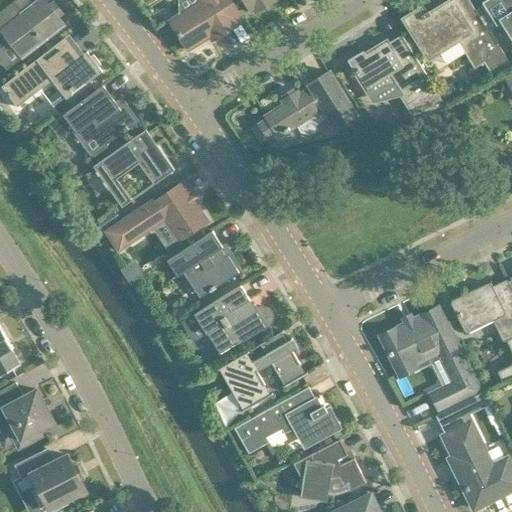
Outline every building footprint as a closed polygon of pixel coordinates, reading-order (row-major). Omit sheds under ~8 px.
[(65,24),(58,15),(46,0),(37,0),(22,11),(13,0),(0,11),(0,47),(10,40),(23,57),(65,24)] [(244,21),(241,17),(242,16),(231,0),(201,0),(204,4),(191,12),(188,8),(170,19),(188,49),(209,37),(212,42),(214,40),(214,39),(241,22),(241,23),(244,21)] [(245,0),(251,10),(254,8),(256,11),(273,0),(245,0)] [(409,26),(420,43),(426,53),(427,51),(430,55),(436,51),(437,53),(446,47),(445,46),(457,38),(475,67),(484,61),(494,76),(511,66),(470,0),(451,0),(438,8),(440,12),(433,16),(429,10),(422,14),(420,10),(407,18),(411,25),(409,26)] [(511,0),(484,0),(482,1),(497,26),(507,19),(511,27),(511,0)] [(352,71),(354,74),(356,73),(366,90),(389,76),(411,113),(446,104),(402,34),(389,42),(387,38),(365,52),(364,50),(348,59),(354,69),(352,71)] [(2,85),(18,106),(57,76),(70,93),(70,94),(71,95),(102,70),(99,66),(102,64),(93,53),(91,55),(87,51),(80,56),(66,36),(2,85)] [(330,70),(328,72),(309,84),(311,87),(300,93),(298,90),(283,100),(285,103),(266,114),(279,135),(298,123),(302,130),(310,133),(316,129),(317,121),(328,115),(335,126),(357,113),(330,70)] [(93,83),(72,98),(76,104),(87,96),(97,88),(93,83)] [(97,88),(87,96),(76,104),(49,124),(60,138),(75,127),(94,152),(134,123),(133,121),(138,118),(127,104),(128,104),(125,100),(119,105),(103,84),(97,88)] [(445,89),(440,92),(446,102),(455,96),(451,90),(445,89)] [(360,117),(344,127),(349,135),(368,131),(360,117)] [(130,139),(103,159),(116,177),(139,160),(155,182),(159,180),(175,168),(146,128),(130,139)] [(153,198),(137,209),(106,229),(119,249),(166,218),(179,239),(201,225),(208,220),(203,212),(203,213),(182,182),(155,200),(153,198)] [(202,229),(187,238),(191,244),(196,240),(205,235),(202,229)] [(205,235),(196,240),(191,244),(168,258),(178,275),(184,271),(192,282),(195,280),(204,294),(239,271),(236,265),(238,264),(231,252),(226,255),(221,247),(223,246),(213,230),(205,235)] [(452,302),(452,303),(461,321),(465,330),(465,331),(466,331),(466,332),(467,332),(468,332),(469,331),(477,327),(476,325),(492,317),(503,338),(503,339),(503,340),(504,340),(505,340),(506,340),(507,340),(508,339),(511,347),(511,285),(509,280),(509,279),(508,279),(507,279),(506,279),(505,279),(490,286),(491,288),(484,292),(482,288),(481,287),(480,287),(479,287),(478,287),(453,299),(452,299),(452,300),(452,301),(452,302)] [(241,284),(224,294),(195,312),(207,333),(211,330),(222,347),(235,339),(238,344),(269,325),(268,323),(269,323),(270,322),(271,320),(272,319),(272,318),(273,316),(273,314),(272,312),(272,311),(271,309),(270,308),(268,307),(266,306),(264,305),(262,305),(260,305),(259,306),(258,306),(255,302),(253,303),(241,284)] [(397,326),(395,327),(381,334),(400,375),(417,367),(414,362),(440,350),(455,381),(432,392),(439,408),(479,389),(438,306),(422,314),(423,316),(397,328),(397,326)] [(0,324),(0,374),(20,363),(12,348),(13,347),(0,324)] [(246,351),(218,367),(218,368),(226,364),(233,377),(249,405),(242,409),(242,410),(273,392),(273,391),(271,392),(262,377),(258,369),(272,361),(281,377),(285,384),(283,385),(284,386),(291,382),(300,377),(308,372),(307,371),(306,372),(288,341),(282,331),(261,343),(267,353),(252,361),(246,351)] [(511,363),(500,369),(498,371),(498,373),(503,381),(511,376),(511,363)] [(16,381),(0,389),(0,431),(14,424),(22,439),(55,421),(37,388),(24,395),(16,381)] [(309,385),(292,395),(235,426),(249,452),(270,440),(267,436),(282,428),(285,432),(298,425),(307,440),(310,439),(312,441),(337,427),(333,420),(336,418),(330,406),(326,408),(324,404),(319,407),(315,400),(317,399),(309,385)] [(462,401),(438,412),(448,432),(443,434),(452,453),(461,472),(457,474),(458,475),(473,507),(490,499),(488,495),(511,483),(511,463),(511,461),(509,458),(494,465),(472,420),(462,401)] [(340,438),(322,447),(294,462),(300,475),(304,473),(301,496),(327,500),(329,490),(339,490),(348,486),(350,489),(366,481),(354,457),(350,459),(340,438)] [(23,476),(14,481),(20,493),(29,488),(37,484),(49,508),(53,506),(54,509),(67,503),(66,499),(86,489),(81,478),(80,477),(83,475),(77,464),(74,465),(74,464),(68,453),(55,460),(49,448),(31,457),(16,464),(23,476)] [(379,511),(371,495),(341,509),(341,511),(379,511)]
